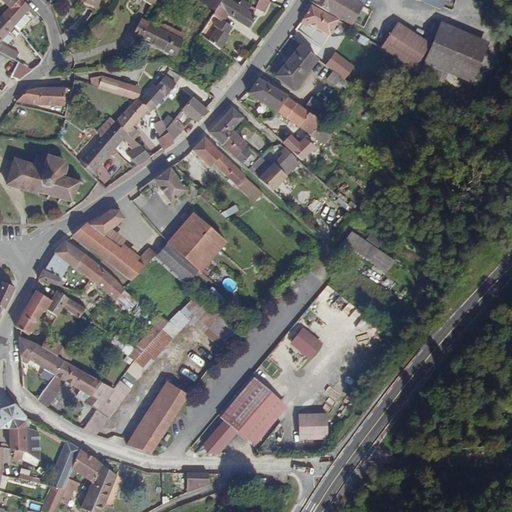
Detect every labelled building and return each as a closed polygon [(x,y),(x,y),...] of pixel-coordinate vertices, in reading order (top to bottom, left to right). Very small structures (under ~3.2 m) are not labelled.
[(20,23),(33,7),(26,0),(18,0),(13,7),(8,13),(20,23)] [(246,10),(249,5),(241,0),(237,0),(236,3),(230,0),(219,0),(212,14),(222,21),(227,13),(248,27),(255,16),(246,10)] [(264,9),(268,0),(256,0),(255,3),(264,9)] [(312,0),(352,24),(364,0),(312,0)] [(347,26),(310,2),(303,16),(310,20),(329,33),(333,27),(342,33),(347,26)] [(0,41),(2,44),(20,23),(8,13),(0,22),(0,41)] [(225,38),(231,28),(222,21),(212,14),(207,22),(213,26),(210,32),(212,34),(208,41),(220,50),(227,39),(225,38)] [(143,41),(153,23),(144,18),(134,36),(143,41)] [(176,58),(185,40),(184,40),(173,34),(176,28),(162,21),(160,26),(153,23),(143,41),(176,58)] [(417,71),(428,41),(396,22),(380,47),(417,71)] [(480,67),(489,39),(444,23),(434,51),(480,67)] [(187,34),(176,28),(173,34),(184,40),(187,34)] [(49,65),(52,58),(34,44),(31,47),(43,60),(36,68),(29,77),(38,75),(49,65)] [(294,89),(319,58),(315,55),(301,44),(276,75),(294,89)] [(29,77),(36,68),(24,61),(13,77),(21,80),(29,77)] [(335,82),(340,75),(333,69),(327,76),(335,82)] [(167,96),(177,85),(165,74),(156,85),(154,84),(139,99),(151,111),(165,95),(167,96)] [(290,98),(259,78),(248,93),(278,113),(290,98)] [(138,99),(142,87),(117,79),(113,91),(132,97),(134,98),(138,99)] [(64,104),(66,88),(48,87),(27,89),(15,98),(38,99),(38,103),(64,104)] [(321,118),(330,107),(313,96),(305,108),(321,118)] [(125,107),(134,98),(132,97),(124,105),(125,107)] [(151,111),(139,99),(138,99),(134,98),(125,107),(113,121),(127,132),(146,112),(148,114),(151,111)] [(305,108),(290,98),(278,113),(314,136),(316,133),(312,129),(321,118),(305,108)] [(197,122),(209,112),(194,100),(184,111),(197,122)] [(242,117),(230,106),(218,119),(231,129),(233,127),(235,128),(237,126),(242,117)] [(333,109),(330,107),(321,118),(325,121),(333,109)] [(141,143),(127,132),(113,121),(108,117),(106,120),(110,124),(100,136),(114,149),(123,138),(131,145),(129,147),(131,148),(127,154),(139,165),(151,156),(141,143)] [(185,127),(176,119),(166,130),(169,134),(173,141),(185,127)] [(231,129),(218,119),(209,130),(222,142),(233,131),(235,128),(233,127),(231,129)] [(247,142),(236,132),(240,128),(237,126),(235,128),(233,131),(222,142),(236,155),(247,142)] [(173,141),(169,134),(159,141),(165,149),(173,142),(173,141)] [(244,173),(202,134),(190,147),(209,165),(214,159),(237,181),(244,173)] [(301,158),(313,143),(301,135),(297,141),(287,134),(281,141),(301,158)] [(93,176),(114,149),(100,136),(80,163),(93,176)] [(260,157),(261,155),(247,142),(236,155),(250,168),(260,157)] [(284,178),(299,161),(285,149),(282,152),(284,154),(275,163),(274,162),(270,166),(260,157),(250,168),(257,174),(258,173),(275,190),(286,179),(284,178)] [(76,175),(65,172),(66,168),(65,168),(66,163),(65,161),(63,159),(64,155),(47,150),(43,164),(14,155),(6,181),(37,190),(37,188),(45,191),(44,194),(49,196),(50,192),(56,194),(55,198),(60,199),(61,195),(67,197),(66,201),(71,203),(72,199),(75,200),(77,194),(74,193),(75,190),(82,192),(86,179),(80,177),(81,173),(77,172),(76,175)] [(186,188),(169,164),(151,177),(169,201),(186,188)] [(261,189),(244,173),(237,181),(235,182),(252,198),(261,189)] [(129,280),(151,254),(154,251),(146,244),(139,252),(134,258),(113,242),(100,232),(110,225),(123,217),(117,208),(110,208),(86,223),(84,221),(71,234),(129,280)] [(215,231),(190,210),(174,228),(199,250),(215,231)] [(121,234),(110,225),(100,232),(113,242),(118,237),(121,234)] [(199,250),(174,228),(165,238),(189,260),(199,250)] [(199,250),(189,260),(197,267),(223,238),(215,231),(199,250)] [(391,260),(353,232),(340,242),(382,271),(391,260)] [(139,252),(118,237),(113,242),(134,258),(139,252)] [(100,269),(63,238),(45,263),(37,277),(57,285),(61,279),(70,265),(84,275),(81,279),(87,284),(90,281),(100,269)] [(189,260),(165,238),(154,251),(151,254),(184,281),(197,267),(189,260)] [(123,289),(100,269),(90,281),(115,300),(123,289)] [(82,289),(61,279),(57,285),(78,293),(82,289)] [(6,311),(16,287),(1,282),(0,285),(0,287),(1,288),(0,289),(0,309),(3,310),(6,311)] [(43,307),(49,297),(34,289),(14,323),(26,336),(40,313),(43,314),(46,309),(43,307)] [(67,298),(68,296),(59,292),(57,295),(52,292),(49,297),(62,307),(67,298)] [(62,307),(49,297),(43,307),(46,309),(51,312),(58,316),(62,307)] [(75,315),(80,306),(67,298),(62,307),(75,315)] [(77,317),(83,308),(80,306),(75,315),(77,317)] [(54,324),(58,316),(51,312),(47,320),(54,324)] [(138,357),(166,320),(159,315),(146,333),(131,352),(138,357)] [(323,344),(304,327),(291,342),(310,359),(323,344)] [(41,348),(18,335),(20,353),(53,374),(63,359),(41,348)] [(60,354),(64,347),(47,337),(41,348),(63,359),(65,357),(60,354)] [(115,387),(63,359),(53,374),(42,390),(37,397),(46,405),(63,381),(87,398),(83,405),(95,413),(115,387)] [(242,440),(276,400),(249,377),(215,416),(218,420),(232,432),(242,440)] [(35,395),(39,388),(36,386),(31,392),(35,395)] [(167,426),(181,404),(158,390),(146,411),(167,426)] [(34,457),(37,427),(24,423),(25,412),(12,401),(6,404),(2,405),(0,405),(0,424),(9,426),(10,445),(21,449),(28,453),(34,457)] [(152,449),(167,426),(146,411),(127,441),(152,449)] [(97,432),(103,423),(93,415),(84,428),(97,432)] [(328,415),(324,415),(299,415),(299,441),(305,441),(328,441),(328,415)] [(214,454),(232,432),(218,420),(190,453),(214,454)] [(66,469),(78,445),(64,436),(49,466),(53,468),(51,480),(60,482),(66,469)] [(20,454),(21,449),(10,445),(10,453),(20,454)] [(93,477),(101,458),(78,445),(66,469),(70,470),(73,465),(92,479),(93,477)] [(110,503),(122,474),(101,458),(93,477),(92,479),(81,503),(98,510),(102,500),(110,503)] [(62,498),(70,482),(65,480),(70,470),(66,469),(60,482),(51,480),(49,480),(42,500),(47,502),(53,505),(58,495),(62,498)] [(205,479),(206,470),(184,469),(183,486),(205,479)] [(44,511),(46,507),(47,502),(42,500),(37,511),(44,511)]
